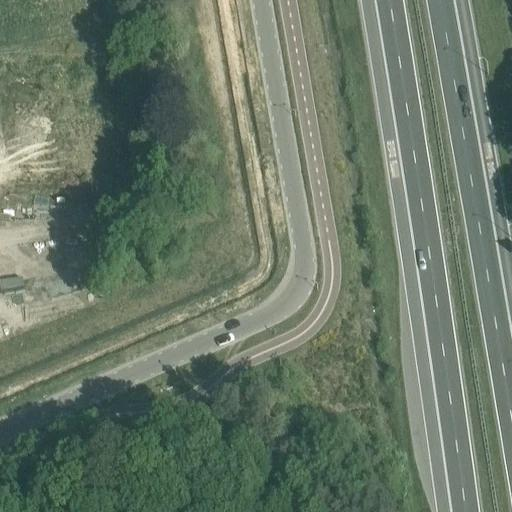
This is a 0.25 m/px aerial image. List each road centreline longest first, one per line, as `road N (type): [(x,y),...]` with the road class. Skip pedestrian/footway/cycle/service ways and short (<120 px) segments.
road 1 (tertiary): [(258,0),(305,250),(303,281),(288,304),(259,322),(0,432)]
road 2 (trunk): [(388,0),(463,511)]
road 3 (trunk): [(511,435),(439,0)]
